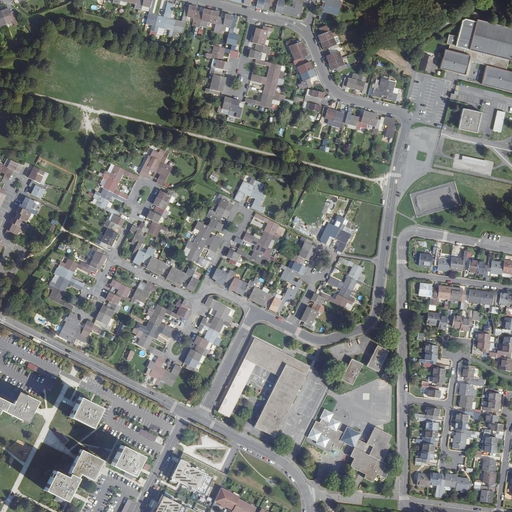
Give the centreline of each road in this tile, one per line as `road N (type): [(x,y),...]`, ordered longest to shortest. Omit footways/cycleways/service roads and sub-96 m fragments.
road 1 (residential): [(406,119),(372,321),(325,341),(289,328)]
road 2 (secondary): [(44,341),(199,418)]
road 3 (secondary): [(199,418),(290,467),(310,511)]
road 4 (residential): [(406,119),(332,90),(302,30)]
road 5 (residential): [(403,399),(403,498),(432,511)]
road 6 (residential): [(266,316),(248,322),(199,418)]
road 7 (residential): [(402,274),(403,399)]
